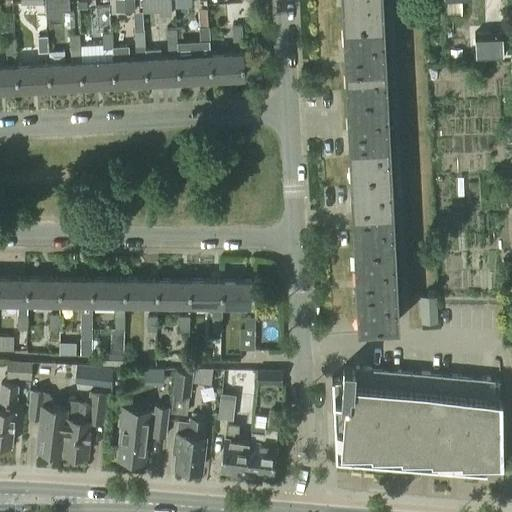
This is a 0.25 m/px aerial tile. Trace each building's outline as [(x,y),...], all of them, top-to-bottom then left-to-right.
[(69,0),(45,0),(46,9),(63,9),(70,8),(69,0)] [(132,0),(114,0),(115,12),(132,11),(134,11),(132,0)] [(143,0),(144,11),(159,10),(160,14),(172,13),(171,0),(143,0)] [(380,0),(342,0),(344,37),(382,35),(380,0)] [(11,12),(0,12),(0,37),(12,37),(11,12)] [(240,24),(231,25),(231,39),(241,38),(240,24)] [(207,26),(199,26),(200,41),(208,40),(207,26)] [(160,47),(144,48),(144,57),(145,56),(146,81),(178,79),(176,43),(175,28),(166,28),(168,55),(161,56),(160,47)] [(129,45),(112,46),(113,58),(114,83),(146,81),(145,56),(144,57),(144,48),(143,30),(133,30),(135,57),(129,57),(129,45)] [(111,31),(101,32),(102,47),(112,46),(111,31)] [(477,57),(505,55),(504,31),(476,32),(477,57)] [(77,34),(68,34),(69,49),(78,48),(77,34)] [(382,35),(344,37),(348,109),(385,107),(382,35)] [(44,36),(36,36),(37,51),(45,50),(44,36)] [(12,38),(4,38),(4,52),(13,52),(12,38)] [(209,41),(176,43),(178,79),(211,77),(210,53),(209,41)] [(103,59),(80,60),(82,84),(114,83),(113,58),(112,46),(102,47),(103,59)] [(70,61),(48,62),(49,86),(82,84),(80,60),(79,60),(78,48),(69,49),(70,61)] [(242,51),(210,53),(211,77),(244,75),(242,51)] [(48,62),(16,64),(17,88),(49,86),(48,62)] [(16,64),(0,65),(0,89),(17,88),(16,64)] [(385,107),(348,109),(351,180),(389,179),(385,107)] [(389,179),(351,180),(355,252),(392,250),(389,179)] [(392,250),(355,252),(358,324),(396,322),(392,250)] [(0,276),(0,300),(17,301),(17,314),(26,314),(26,301),(28,301),(28,276),(0,276)] [(28,276),(28,301),(49,301),(49,329),(58,329),(59,301),(60,277),(28,276)] [(60,277),(59,301),(82,302),(81,350),(91,350),(93,302),(92,302),(93,277),(60,277)] [(93,277),(92,302),(93,302),(114,302),(124,302),(125,278),(93,277)] [(125,278),(124,302),(156,303),(157,303),(157,278),(125,278)] [(157,278),(157,303),(189,303),(189,278),(157,278)] [(189,278),(189,303),(212,303),(211,332),(222,332),(222,303),(221,303),(222,279),(189,278)] [(221,303),(222,303),(244,304),(254,304),(254,279),(222,279),(221,303)] [(434,295),(420,296),(421,321),(436,320),(434,295)] [(114,315),(114,329),(123,329),(123,315),(124,315),(124,313),(124,302),(114,302),(114,315)] [(17,314),(17,328),(26,328),(26,314),(17,314)] [(146,314),(146,330),(155,330),(156,314),(146,314)] [(179,315),(179,330),(188,330),(188,316),(179,315)] [(240,328),(240,348),(253,349),(254,316),(244,316),(243,328),(240,328)] [(101,353),(101,367),(122,367),(122,353),(123,329),(114,329),(110,329),(109,353),(101,353)] [(0,334),(0,350),(13,351),(13,335),(0,334)] [(8,360),(7,376),(30,378),(31,362),(8,360)] [(332,375),(330,375),(335,455),(485,467),(485,466),(499,467),(499,376),(342,364),(341,379),(332,380),(332,375)] [(96,366),(93,383),(111,386),(114,368),(101,367),(96,366)] [(176,368),(173,392),(189,394),(192,370),(176,368)] [(258,368),(258,382),(281,382),(281,368),(258,368)] [(0,443),(11,445),(18,384),(1,381),(0,391),(0,443)] [(31,389),(28,417),(40,418),(36,448),(61,451),(65,416),(66,416),(67,407),(66,407),(54,406),(55,400),(50,392),(45,392),(46,391),(31,389)] [(65,416),(61,451),(87,454),(91,419),(102,421),(106,392),(90,390),(89,402),(66,399),(66,407),(67,407),(66,416),(65,416)] [(220,392),(217,416),(232,418),(235,393),(220,392)] [(113,424),(117,394),(107,393),(102,422),(113,424)] [(122,425),(118,457),(143,460),(146,428),(152,428),(151,432),(165,434),(169,405),(154,404),(154,410),(121,406),(119,424),(122,425)] [(176,431),(174,449),(177,450),(175,464),(200,467),(204,435),(201,435),(203,418),(190,417),(190,421),(178,420),(177,432),(176,431)] [(224,437),(220,468),(232,469),(233,471),(240,472),(242,470),(245,471),(249,440),(236,438),(238,423),(227,422),(225,437),(224,437)] [(249,440),(245,471),(249,471),(250,474),(256,474),(258,472),(271,474),(275,443),(274,443),(276,428),(265,427),(263,441),(249,440)]
